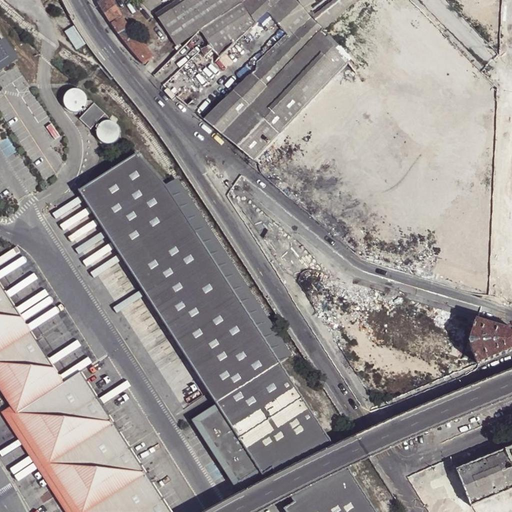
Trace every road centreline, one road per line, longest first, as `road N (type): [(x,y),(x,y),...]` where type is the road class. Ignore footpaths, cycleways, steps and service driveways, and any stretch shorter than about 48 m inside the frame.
road 1 (tertiary): [(85,6),(363,421)]
road 2 (motorway): [(511,384),(329,460),(231,511)]
road 3 (tertiary): [(511,362),(363,421)]
road 4 (tertiary): [(387,461),(511,411)]
